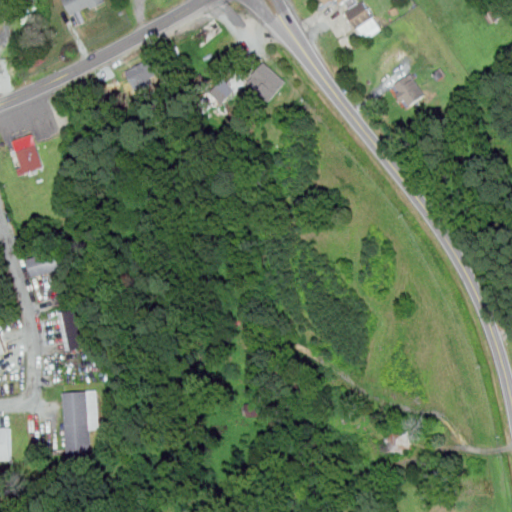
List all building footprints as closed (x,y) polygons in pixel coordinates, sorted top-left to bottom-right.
[(65,0),(73,16),(109,0),(65,0)] [(342,0),(323,0),(328,8),(342,0)] [(364,36),(381,24),(365,0),(363,0),(347,10),(364,36)] [(137,87),(161,74),(152,58),(128,71),(137,87)] [(270,89),(277,95),(288,81),(266,62),(249,83),(265,96),(270,89)] [(394,86),(410,108),(429,94),(413,72),(394,86)] [(46,168),(36,133),(12,140),(14,147),(18,146),(23,165),(19,166),(22,175),(46,168)] [(64,248),(30,257),(35,277),(70,268),(64,248)] [(86,306),(62,311),(69,351),(93,347),(86,306)] [(0,357),(9,355),(1,325),(0,325),(0,357)] [(102,430),(100,389),(66,390),(68,459),(94,458),(93,430),(102,430)] [(0,461),(14,461),(14,427),(0,427),(0,461)] [(391,428),(390,452),(414,453),(414,428),(391,428)]
